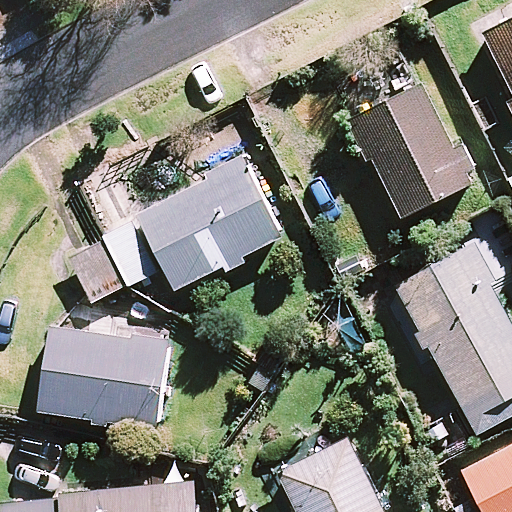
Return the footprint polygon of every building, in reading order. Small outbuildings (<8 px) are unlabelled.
[(511,17),(482,32),(511,94),(511,17)] [(470,181),(423,93),(404,103),(400,94),(350,121),(402,218),(470,181)] [(281,241),(246,164),(140,212),(174,289),(281,241)] [(159,267),(134,224),(68,262),(93,305),(159,267)] [(511,413),(511,327),(469,246),(397,284),(476,433),(511,413)] [(167,340),(49,325),(38,412),(156,427),(167,340)] [(383,511),(344,433),(275,467),(297,511),(383,511)] [(511,511),(511,442),(461,468),(483,511),(511,511)] [(195,511),(193,481),(60,493),(60,498),(1,503),(1,511),(195,511)]
